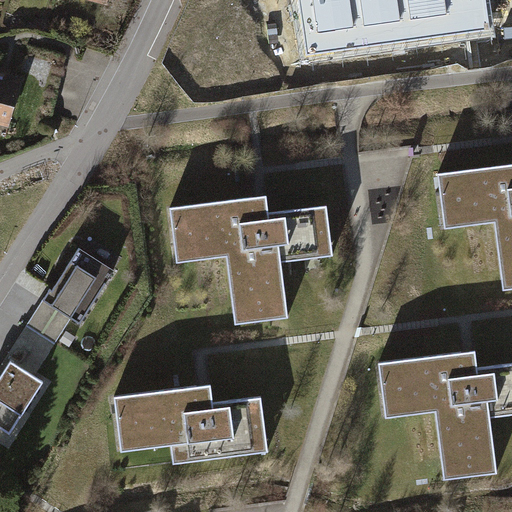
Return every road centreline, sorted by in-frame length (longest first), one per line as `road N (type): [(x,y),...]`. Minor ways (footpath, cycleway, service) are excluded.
road 1 (residential): [(0,290),(105,126)]
road 2 (residential): [(105,126),(162,0)]
